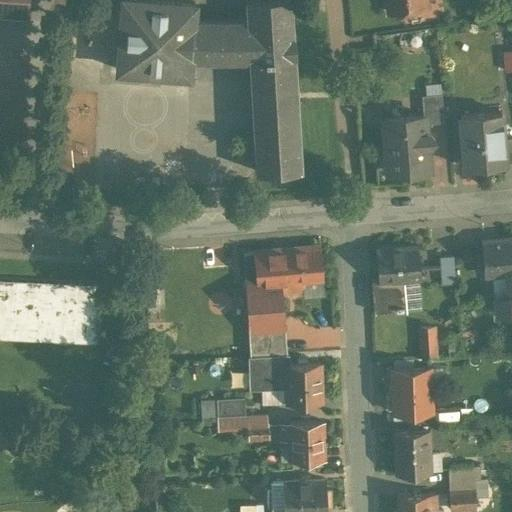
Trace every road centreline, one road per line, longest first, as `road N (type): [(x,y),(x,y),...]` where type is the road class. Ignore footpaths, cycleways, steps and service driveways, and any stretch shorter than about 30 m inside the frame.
road 1 (residential): [(0,211),(134,220),(352,210)]
road 2 (residential): [(352,210),(360,511)]
road 3 (residential): [(335,0),(352,210)]
road 4 (residential): [(352,210),(511,197)]
